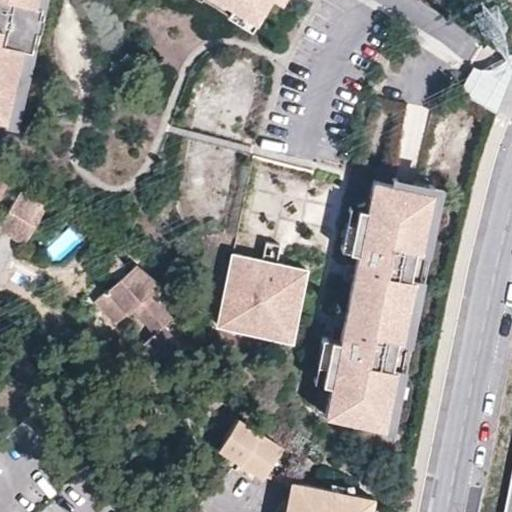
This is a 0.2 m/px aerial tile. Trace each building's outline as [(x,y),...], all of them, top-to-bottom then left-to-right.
[(0,0),(0,123),(16,128),(47,0),(0,0)] [(269,0),(280,6),(283,0),(206,0),(226,12),(229,7),(254,22),(267,0),(269,0)] [(254,22),(229,7),(226,12),(225,14),(250,30),(254,22)] [(496,104),(511,51),(511,49),(477,39),(460,94),(496,104)] [(386,431),(437,197),(369,182),(363,212),(354,210),(345,254),(353,255),(347,282),(334,343),(325,341),(316,385),(324,387),(318,417),(386,431)] [(20,193),(0,226),(0,231),(22,245),(45,207),(20,193)] [(290,333),(302,270),(272,264),(276,246),(262,243),(258,261),(228,255),(216,319),(290,333)] [(141,258),(130,248),(106,277),(130,296),(156,265),(144,254),(141,258)] [(168,293),(149,278),(134,295),(153,310),(168,293)] [(290,333),(216,319),(214,328),(288,342),(290,333)] [(271,479),(289,451),(246,423),(227,450),(271,479)] [(386,483),(398,486),(402,469),(390,466),(386,483)] [(299,511),(305,486),(299,485),(292,511),(299,511)] [(375,511),(378,502),(305,486),(299,511),(375,511)]
